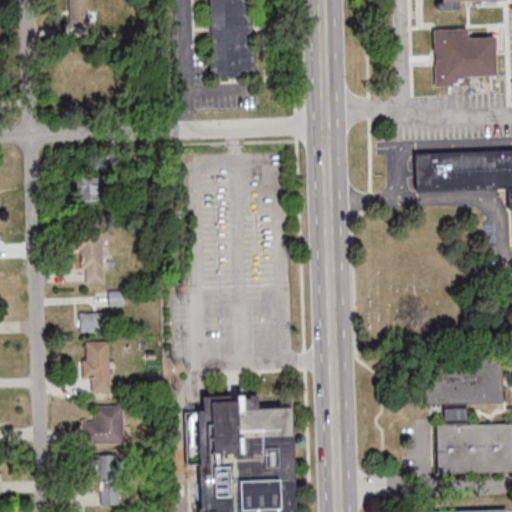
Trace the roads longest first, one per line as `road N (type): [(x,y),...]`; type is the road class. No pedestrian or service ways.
road 1 (residential): [(43,511),(27,0)]
road 2 (secondary): [(341,487),(325,0)]
road 3 (residential): [(331,124),(0,137)]
